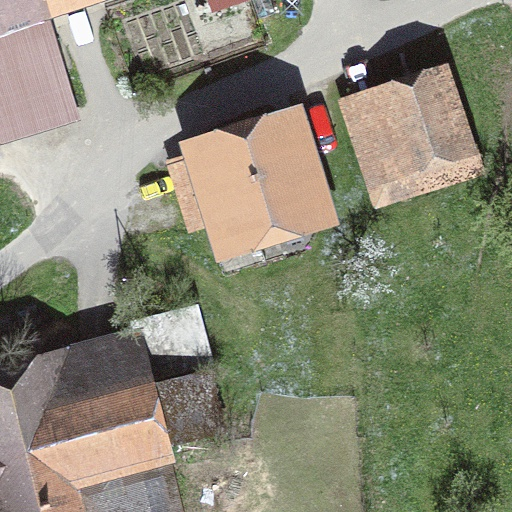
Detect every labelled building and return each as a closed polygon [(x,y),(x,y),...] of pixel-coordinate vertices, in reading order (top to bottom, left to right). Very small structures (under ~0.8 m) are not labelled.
[(0,0),(0,125),(1,128),(73,105),(39,0),(0,0)] [(252,0),(205,0),(218,41),(261,28),(252,0)] [(400,197),(469,175),(435,72),(369,96),(400,197)] [(286,127),(173,163),(192,226),(228,214),(236,238),(313,214),(286,127)] [(178,511),(144,375),(204,360),(191,305),(130,320),(134,332),(0,365),(0,511),(178,511)]
